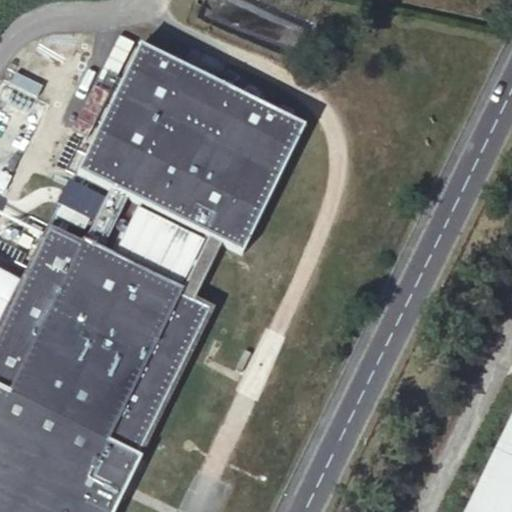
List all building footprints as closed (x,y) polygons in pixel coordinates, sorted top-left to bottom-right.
[(137,45),(74,174),(110,192),(126,200),(204,238),(222,247),(240,256),(303,126),(137,45)] [(47,105),(2,83),(0,87),(0,193),(4,195),(47,105)] [(110,192),(74,174),(70,181),(68,180),(58,199),(61,200),(54,214),(53,214),(48,223),(86,241),(110,192)] [(86,241),(84,243),(100,251),(126,200),(110,192),(86,241)] [(0,511),(115,511),(215,308),(196,299),(179,290),(100,251),(84,243),(49,226),(25,275),(0,325),(0,511)] [(222,247),(204,238),(179,290),(196,299),(222,247)] [(0,325),(25,275),(0,263),(0,325)] [(511,511),(511,415),(464,511),(511,511)]
